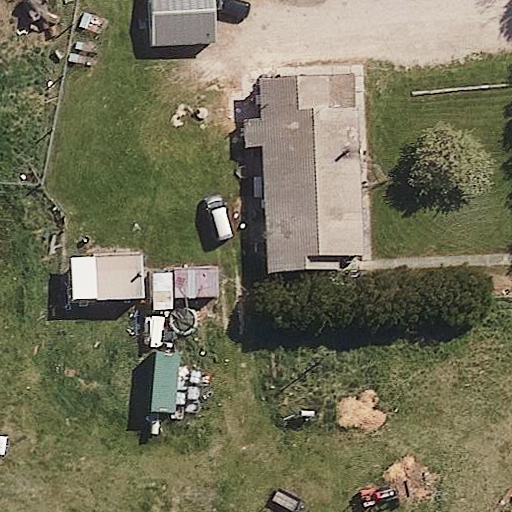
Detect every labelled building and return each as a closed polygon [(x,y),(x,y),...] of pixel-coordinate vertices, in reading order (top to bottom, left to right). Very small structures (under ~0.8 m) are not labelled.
[(144,0),(148,50),(216,45),(212,0),(144,0)] [(272,0),(226,0),(227,36),(274,35),(272,0)] [(261,150),(264,275),(309,274),(308,259),(361,257),(358,110),(326,111),(326,82),(249,84),(249,92),(230,93),(230,120),(245,119),(246,150),(261,150)] [(175,227),(144,227),(145,270),(173,269),(176,269),(175,227)] [(63,259),(64,302),(137,300),(136,258),(63,259)] [(175,272),(177,297),(222,295),(221,270),(175,272)]
